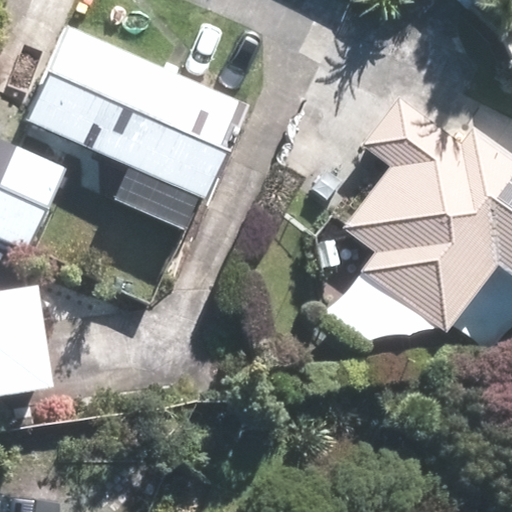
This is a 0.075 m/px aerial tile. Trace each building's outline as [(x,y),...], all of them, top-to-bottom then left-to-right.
[(486,0),(443,0),(465,21),(486,0)] [(511,33),(496,40),(511,76),(511,33)] [(226,119),(61,44),(27,119),(192,194),(226,119)] [(511,295),(511,190),(457,144),(444,159),(395,118),(365,154),(394,178),(344,237),(371,260),(357,277),(427,336),(482,270),(511,295)] [(49,176),(0,154),(0,238),(17,246),(49,176)] [(0,391),(38,386),(24,298),(0,301),(0,391)]
